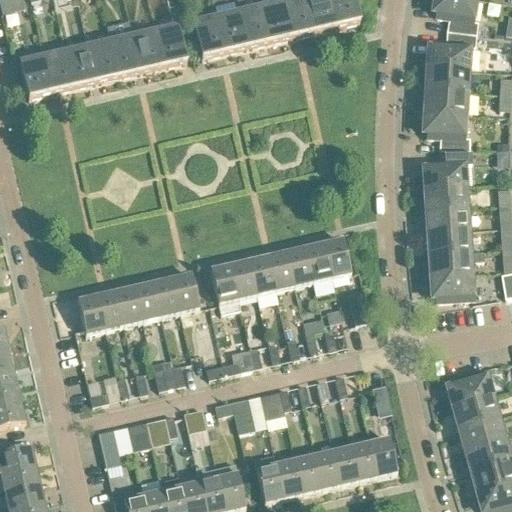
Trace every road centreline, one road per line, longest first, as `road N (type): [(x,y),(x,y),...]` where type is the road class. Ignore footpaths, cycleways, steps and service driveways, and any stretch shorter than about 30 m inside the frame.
road 1 (residential): [(396,0),(383,179),(400,356)]
road 2 (residential): [(63,435),(400,356)]
road 3 (residential): [(0,160),(63,435)]
road 4 (residential): [(400,356),(438,511)]
